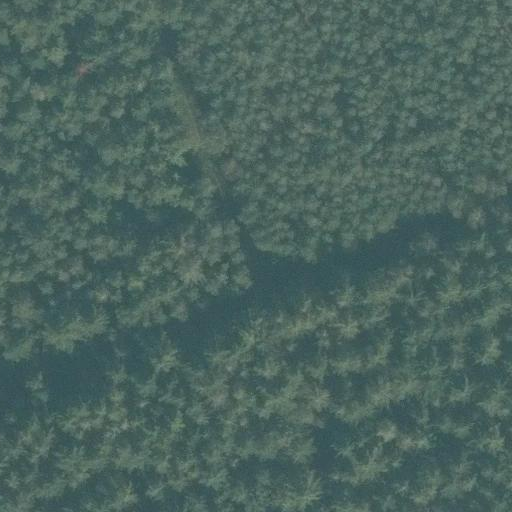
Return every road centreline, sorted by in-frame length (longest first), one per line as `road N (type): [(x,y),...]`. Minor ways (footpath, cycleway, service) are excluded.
road 1 (track): [(126,0),(324,511)]
road 2 (track): [(0,366),(511,175)]
